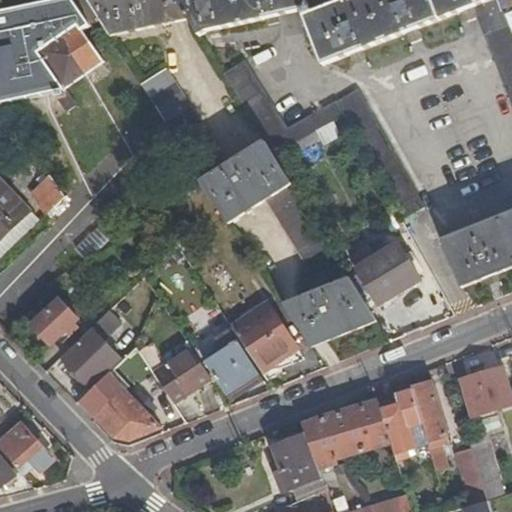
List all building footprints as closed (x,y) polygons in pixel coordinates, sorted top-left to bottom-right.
[(11,13),(0,15),(0,103),(2,106),(57,94),(59,100),(66,99),(65,90),(104,64),(83,34),(91,29),(70,0),(58,3),(41,7),(11,13)] [(105,28),(87,0),(70,0),(91,29),(96,36),(105,28)] [(112,39),(189,22),(175,0),(87,0),(105,28),(112,39)] [(511,105),(511,37),(497,0),(350,0),(312,15),(306,0),(175,0),(189,22),(200,39),(206,34),(302,14),(323,66),(474,8),(511,105)] [(345,118),(402,222),(424,209),(358,90),(287,131),(244,61),(222,75),(265,144),(273,157),(345,118)] [(200,186),(228,227),(267,203),(305,264),(330,248),(273,157),(265,144),(228,168),(166,70),(141,86),(202,184),(200,186)] [(47,215),(67,197),(50,177),(33,194),(47,215)] [(0,242),(30,214),(0,182),(0,242)] [(462,289),(511,269),(511,213),(443,241),(462,289)] [(0,242),(0,259),(38,223),(30,214),(0,242)] [(421,284),(400,248),(358,271),(380,309),(421,284)] [(224,290),(236,282),(225,266),(213,274),(224,290)] [(283,306),(313,349),(377,324),(350,280),(283,306)] [(79,321),(60,302),(33,328),(51,347),(71,329),(75,333),(79,328),(76,324),(79,321)] [(240,343),(261,375),(298,351),(268,307),(231,329),(240,343)] [(110,312),(91,330),(93,332),(64,360),(91,388),(120,361),(101,341),(120,323),(110,312)] [(192,349),(203,367),(206,365),(227,398),(260,376),(238,344),(240,343),(231,329),(230,331),(227,328),(216,336),(214,334),(192,349)] [(138,349),(81,402),(116,439),(130,443),(162,430),(134,401),(160,383),(155,374),(138,349)] [(160,383),(174,406),(212,381),(203,367),(192,349),(155,374),(160,383)] [(462,363),(470,380),(500,366),(492,349),(462,363)] [(511,407),(511,400),(503,371),(461,385),(472,420),(511,407)] [(431,386),(411,391),(412,393),(428,444),(446,438),(431,386)] [(428,444),(412,393),(398,398),(401,408),(382,414),(391,444),(397,463),(404,461),(403,456),(414,452),(418,463),(423,462),(426,475),(436,472),(428,444)] [(382,414),(379,405),(303,428),(307,439),(316,461),(320,472),(337,467),(335,461),(391,444),(382,414)] [(0,450),(20,474),(25,479),(35,470),(40,475),(54,463),(23,428),(0,446),(0,450)] [(316,461),(307,439),(275,450),(283,473),(288,470),(292,480),(303,477),(302,472),(312,468),(310,463),(316,461)] [(0,450),(0,490),(20,474),(0,450)] [(489,451),(473,457),(487,502),(488,502),(503,497),(489,451)] [(473,457),(471,452),(456,457),(471,507),(487,502),(473,457)] [(302,472),(303,477),(310,499),(326,491),(320,472),(316,461),(310,463),(312,468),(302,472)] [(306,501),(313,511),(333,511),(326,491),(310,499),(306,501)] [(360,511),(411,511),(407,497),(360,511)] [(491,511),(488,502),(487,502),(471,507),(463,509),(463,511),(491,511)]
